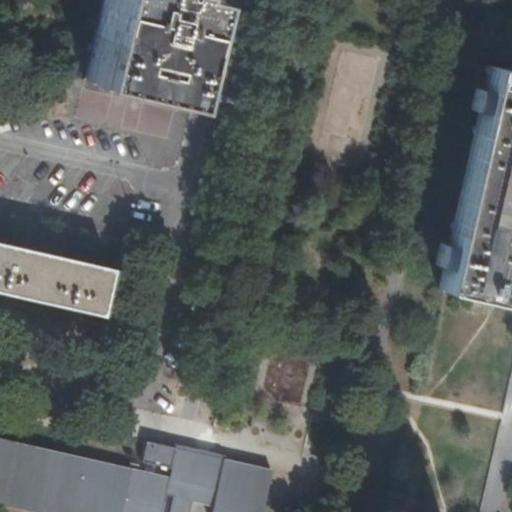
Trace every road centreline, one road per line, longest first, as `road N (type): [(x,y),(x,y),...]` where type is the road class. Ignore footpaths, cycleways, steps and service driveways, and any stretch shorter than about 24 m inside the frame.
road 1 (residential): [(234,0),(187,188)]
road 2 (residential): [(0,142),(187,188)]
road 3 (residential): [(176,246),(0,206)]
road 4 (residential): [(176,246),(147,398)]
